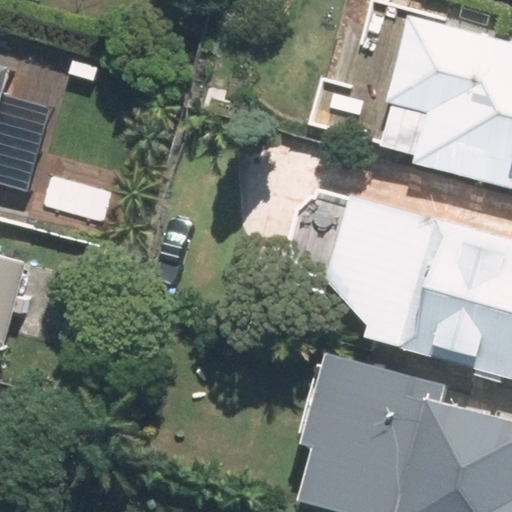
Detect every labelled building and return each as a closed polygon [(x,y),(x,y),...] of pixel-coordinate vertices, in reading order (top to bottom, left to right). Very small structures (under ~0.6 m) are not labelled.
[(511,181),(511,32),(429,11),(405,101),(443,111),(438,131),(430,159),(511,181)] [(0,164),(26,65),(0,57),(0,164)] [(511,230),(370,192),(335,320),(511,367),(511,230)] [(0,411),(41,260),(0,249),(0,411)] [(511,511),(511,410),(468,398),(473,379),(352,346),(325,443),(338,446),(323,501),(363,511),(511,511)]
